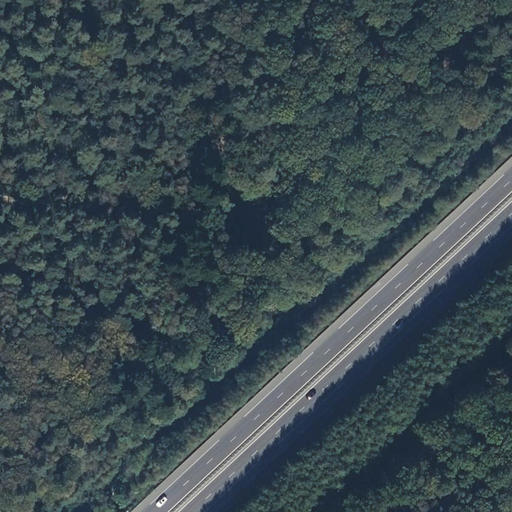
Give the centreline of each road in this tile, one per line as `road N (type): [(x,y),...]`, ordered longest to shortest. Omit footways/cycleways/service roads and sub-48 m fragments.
road 1 (motorway): [(511,179),(155,511)]
road 2 (motorway): [(190,511),(511,211)]
road 3 (track): [(258,209),(0,192)]
road 4 (track): [(251,0),(258,209)]
